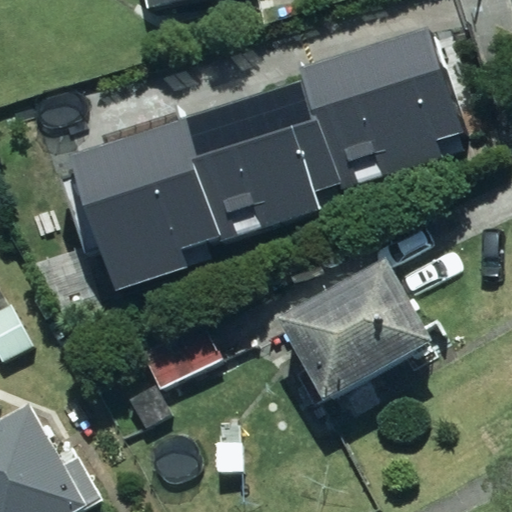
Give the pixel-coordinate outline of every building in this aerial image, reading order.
[(165,0),(167,10),(218,0),(165,0)] [(68,159),(113,293),(188,268),(182,249),(445,161),(439,145),(466,136),(427,22),(301,64),(306,79),(68,159)] [(419,260),(311,319),(356,401),(464,342),(419,260)] [(25,303),(0,315),(0,332),(16,363),(48,347),(25,303)] [(173,385),(141,400),(154,428),(184,414),(173,390),(238,359),(220,320),(156,350),(173,385)] [(104,511),(117,506),(64,406),(0,439),(0,507),(2,511),(104,511)]
